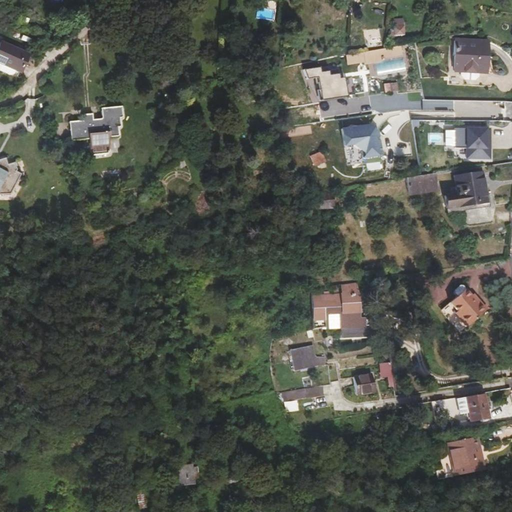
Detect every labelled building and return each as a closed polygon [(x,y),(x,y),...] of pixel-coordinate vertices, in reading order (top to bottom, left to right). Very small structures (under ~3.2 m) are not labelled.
[(18,16),(15,22),(25,26),(27,20),(18,16)] [(403,26),(392,26),(393,36),(404,35),(403,26)] [(365,34),(368,48),(380,45),(378,32),(365,34)] [(459,73),(461,73),(461,77),(464,80),(474,81),(478,78),(478,74),(486,74),(487,41),(455,40),(453,72),(459,73)] [(0,63),(20,73),(28,54),(1,42),(0,45),(0,63)] [(383,48),(346,54),(347,64),(364,61),(364,64),(381,61),(380,58),(401,54),(399,45),(383,48)] [(319,100),(348,96),(345,77),(344,78),(341,64),(304,69),(306,79),(316,78),(319,100)] [(396,83),(383,84),(384,93),(397,91),(396,83)] [(70,122),(71,141),(88,140),(90,156),(107,155),(109,152),(108,138),(118,137),(119,136),(118,128),(120,127),(120,119),(122,117),(121,107),(101,109),(102,118),(101,119),(93,120),(93,114),(82,115),(83,121),(70,122)] [(364,158),(383,156),(381,131),(371,124),(342,129),(344,145),(355,143),(364,150),(364,158)] [(467,160),(491,160),(491,128),(455,128),(455,148),(467,148),(467,160)] [(324,161),(321,153),(311,157),(314,165),(324,161)] [(0,194),(9,195),(20,175),(16,172),(17,169),(14,163),(8,165),(5,159),(0,159),(0,194)] [(458,207),(487,203),(482,173),(453,178),(456,194),(445,196),(446,209),(458,207)] [(438,191),(436,176),(405,179),(408,195),(438,191)] [(333,208),(330,190),(323,190),(311,191),(313,210),(333,208)] [(488,208),(487,203),(458,207),(458,212),(488,208)] [(355,294),(355,283),(340,286),(341,295),(323,296),(323,298),(310,299),(311,321),(324,321),(325,329),(338,328),(338,338),(370,337),(369,327),(364,327),(364,319),(358,319),(357,294),(355,294)] [(454,293),(456,297),(465,289),(462,286),(459,286),(454,291),(454,293)] [(454,313),(465,327),(486,309),(476,298),(475,300),(470,295),(465,289),(456,297),(449,303),(456,312),(454,313)] [(463,329),(465,327),(454,313),(456,312),(449,303),(444,307),(463,329)] [(410,337),(420,335),(417,319),(407,321),(410,337)] [(289,350),(292,362),(302,360),(304,369),(317,366),(315,357),(316,357),(313,345),(289,350)] [(380,380),(393,378),(391,363),(379,364),(380,380)] [(335,364),(328,365),(330,382),(337,381),(335,364)] [(356,395),(375,392),(372,373),(353,377),(356,395)] [(323,396),(322,385),(280,393),(281,398),(284,398),(285,399),(287,399),(306,396),(306,398),(323,396)] [(468,422),(488,419),(483,394),(463,398),(455,400),(457,414),(466,413),(468,422)] [(316,408),(328,405),(326,395),(313,398),(316,408)] [(452,477),(482,471),(476,438),(446,443),(452,477)] [(192,479),(191,468),(191,466),(174,467),(176,485),(192,483),(192,479)] [(226,488),(234,487),(244,485),(242,472),(224,474),(226,488)] [(134,485),(139,511),(147,509),(146,499),(151,498),(149,488),(143,489),(142,484),(134,485)] [(485,510),(502,511),(502,495),(478,495),(478,498),(476,498),(476,508),(485,508),(485,510)]
